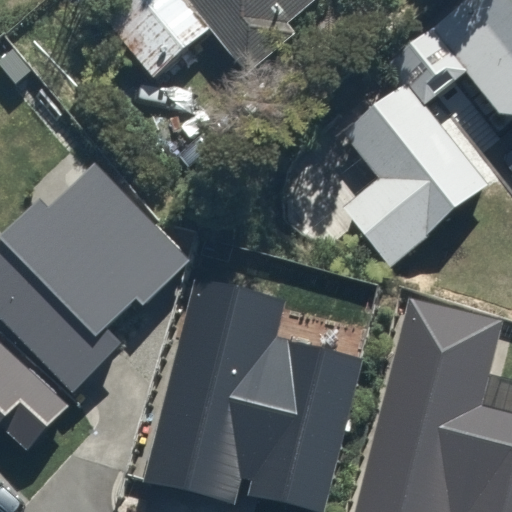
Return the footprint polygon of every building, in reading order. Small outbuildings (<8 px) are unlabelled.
[(217,23),(254,64),(325,0),(100,0),(96,4),(159,74),(217,23)] [(511,0),(455,0),(400,45),(440,95),(461,78),(496,121),(511,108),(511,0)] [(489,175),(395,73),(329,134),(367,175),(335,206),(390,266),(489,175)] [(42,202),(0,243),(0,316),(76,394),(125,346),(109,330),(139,301),(146,308),(192,264),(95,168),(51,211),(42,202)] [(287,303),(196,281),(145,483),(237,507),(243,480),(253,482),(249,497),(306,511),(328,511),(365,361),(278,341),(287,303)] [(511,511),(511,413),(484,406),(505,323),(408,296),(353,511),(511,511)] [(0,431),(1,430),(29,454),(69,410),(0,346),(0,431)]
